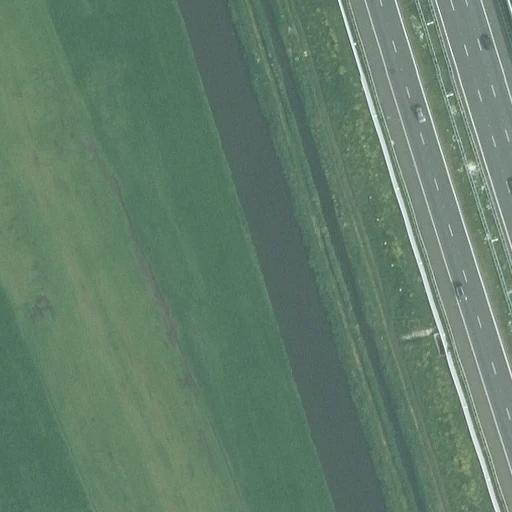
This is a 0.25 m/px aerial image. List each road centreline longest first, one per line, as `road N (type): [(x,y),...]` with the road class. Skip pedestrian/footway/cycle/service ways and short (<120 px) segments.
road 1 (track): [(287,0),(447,511)]
road 2 (motorway): [(380,0),(511,424)]
road 3 (motorway): [(511,175),(458,0)]
